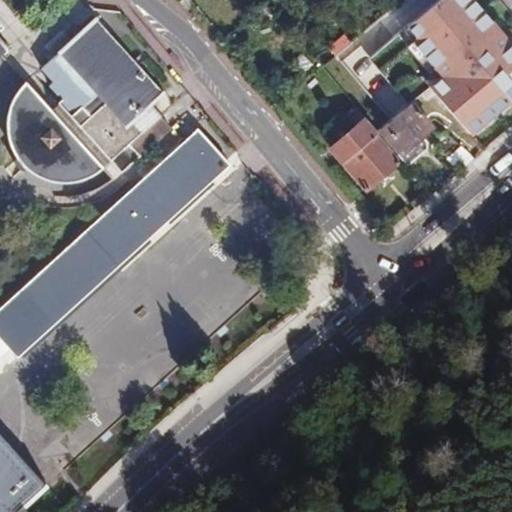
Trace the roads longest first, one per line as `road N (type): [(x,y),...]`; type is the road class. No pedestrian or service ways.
road 1 (residential): [(146,0),(378,270)]
road 2 (secondary): [(187,445),(286,386),(398,292)]
road 3 (secondary): [(378,270),(187,445)]
road 4 (secondary): [(511,161),(378,270)]
road 5 (secondary): [(398,292),(511,183)]
